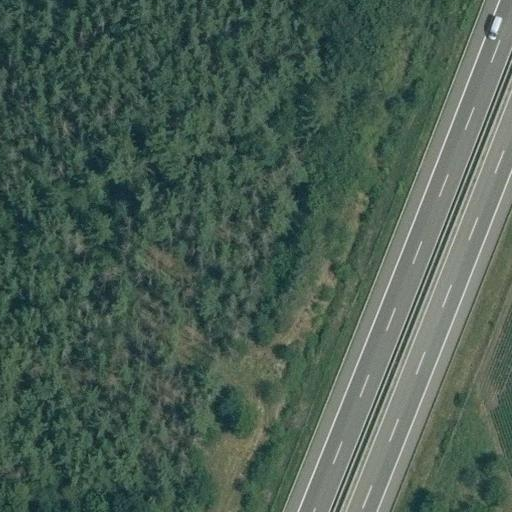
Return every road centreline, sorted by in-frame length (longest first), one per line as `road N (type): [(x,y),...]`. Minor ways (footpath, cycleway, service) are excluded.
road 1 (motorway): [(511,9),(315,511)]
road 2 (motorway): [(362,511),(511,127)]
